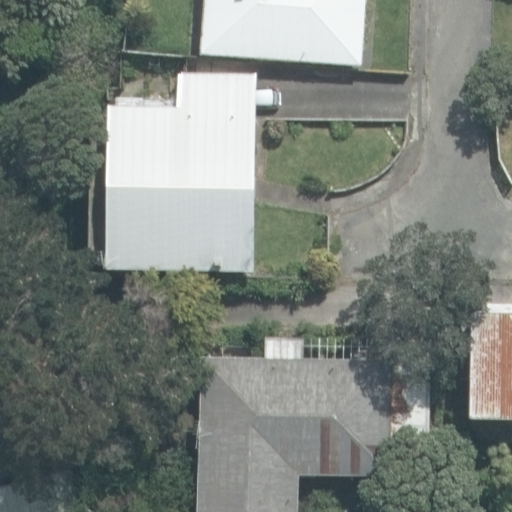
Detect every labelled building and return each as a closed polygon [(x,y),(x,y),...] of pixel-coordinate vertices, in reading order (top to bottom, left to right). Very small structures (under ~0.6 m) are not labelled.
[(207,0),(204,55),(363,66),(367,0),(207,0)] [(109,269),(255,272),(259,75),(183,73),(182,108),(113,106),(109,269)] [(474,419),(511,419),(511,303),(474,303),(474,311),(474,419)] [(201,511),(301,511),(302,475),(394,476),(395,438),(432,438),(433,340),(376,339),(375,359),(306,358),(306,338),(268,338),(267,357),(204,356),(201,511)] [(0,486),(0,493),(4,511),(74,511),(64,470),(0,486)]
